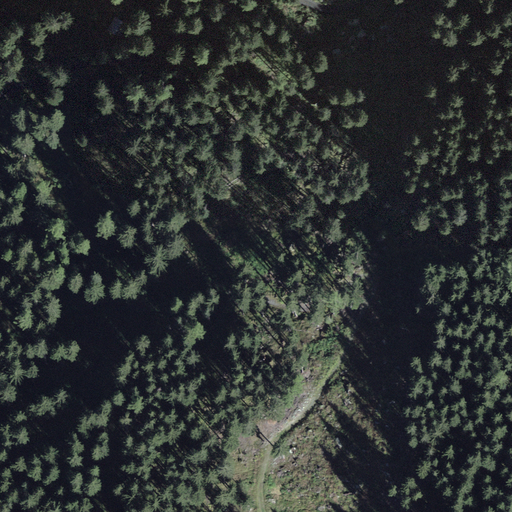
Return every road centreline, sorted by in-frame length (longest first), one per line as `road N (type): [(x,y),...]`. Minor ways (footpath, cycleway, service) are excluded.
road 1 (track): [(265,511),(268,455),(324,389),(374,294),(372,280),(311,309),(226,293),(180,311),(144,309)]
road 2 (track): [(252,0),(134,63),(84,63),(20,86)]
road 3 (track): [(144,309),(70,308),(0,338)]
